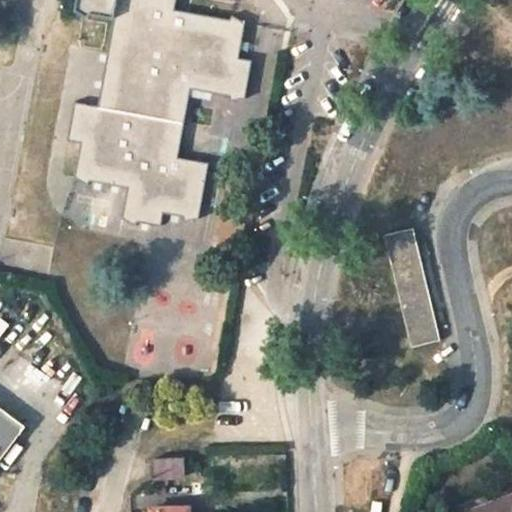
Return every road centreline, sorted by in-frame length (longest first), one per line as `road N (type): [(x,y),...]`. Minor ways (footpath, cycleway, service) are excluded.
road 1 (unclassified): [(318,423),(317,283),(354,172),(444,0)]
road 2 (residential): [(511,171),(481,179),(452,212),(473,398),(453,418),(419,432)]
